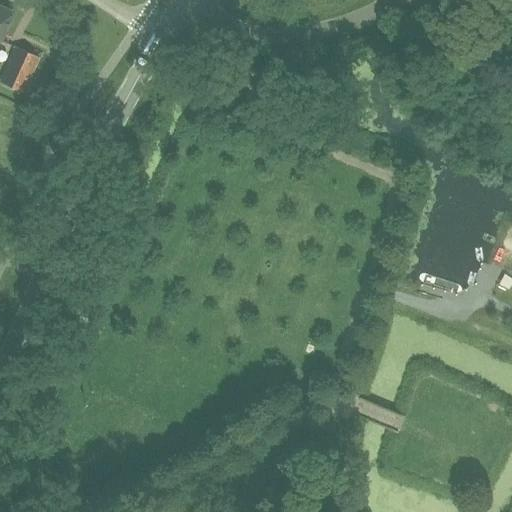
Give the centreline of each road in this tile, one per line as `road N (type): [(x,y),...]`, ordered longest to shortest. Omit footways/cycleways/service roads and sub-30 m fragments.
road 1 (tertiary): [(0,373),(100,149),(184,0)]
road 2 (track): [(363,17),(412,99),(488,163),(511,172)]
road 3 (track): [(365,286),(458,306),(511,261)]
road 4 (unclassified): [(305,32),(258,34),(185,0)]
